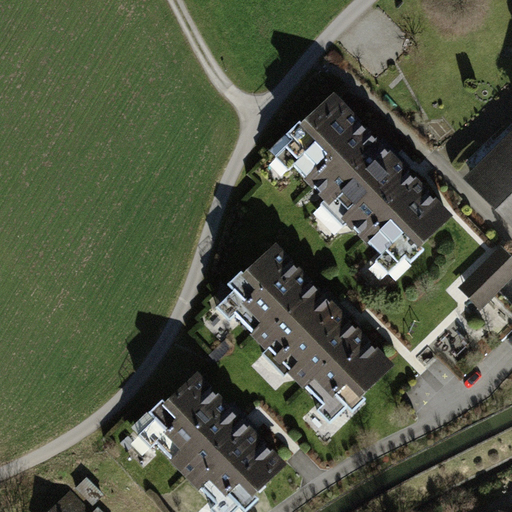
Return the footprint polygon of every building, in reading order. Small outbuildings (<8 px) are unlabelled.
[(457,218),(329,100),(279,153),(407,271),(457,218)] [(511,139),(466,188),(511,231),(511,139)] [(511,259),(503,249),(457,292),(478,314),(511,282),(511,259)] [(394,366),(283,252),(227,306),(337,420),(394,366)] [(253,511),(297,467),(206,378),(152,433),(233,511),(253,511)] [(96,511),(76,511),(65,502),(56,511),(104,511),(100,508),(96,511)]
